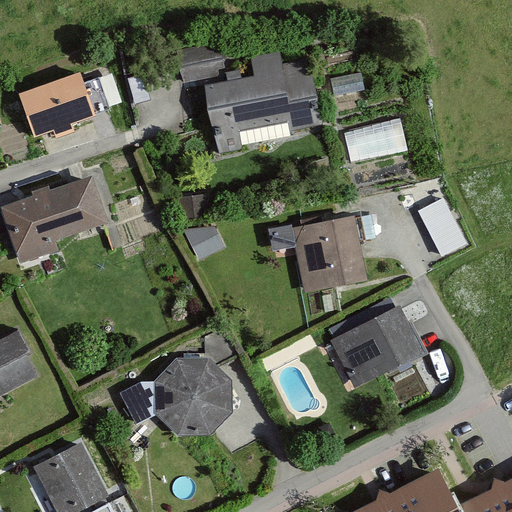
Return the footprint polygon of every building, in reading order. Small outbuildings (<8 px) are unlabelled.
[(221,43),(178,48),(181,80),(225,75),(221,43)] [(251,56),(254,76),(207,83),(217,151),(242,147),(240,135),(320,123),(310,56),(285,60),(284,51),(251,56)] [(81,72),(20,92),(34,134),(95,114),(81,72)] [(94,172),(0,200),(0,203),(17,261),(56,249),(53,239),(109,222),(94,172)] [(445,193),(418,206),(443,255),(470,242),(445,193)] [(357,211),(266,224),(270,250),(298,246),(303,286),(366,277),(357,211)] [(215,222),(188,233),(199,257),(225,246),(215,222)] [(396,293),(328,328),(358,386),(427,351),(396,293)] [(0,393),(41,372),(18,330),(0,339),(0,393)] [(178,355),(155,378),(155,412),(181,434),(213,432),(235,408),(233,377),(211,358),(178,355)] [(155,412),(155,378),(121,392),(135,417),(155,412)] [(82,444),(32,467),(52,511),(80,511),(108,499),(82,444)] [(452,466),(351,511),(472,511),(466,499),(452,466)] [(511,511),(511,476),(466,499),(472,511),(511,511)]
